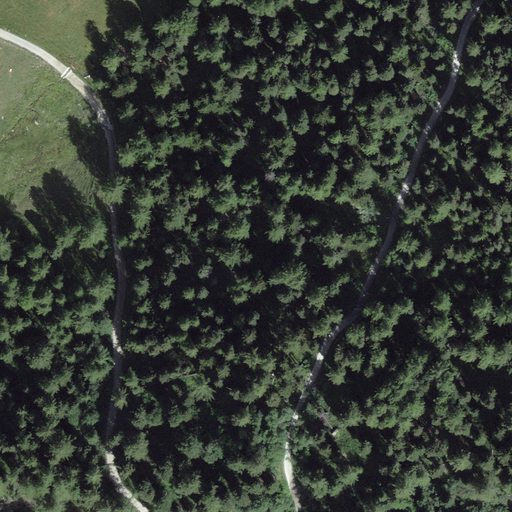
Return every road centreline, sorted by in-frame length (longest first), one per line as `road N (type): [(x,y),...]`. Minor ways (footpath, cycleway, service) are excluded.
road 1 (track): [(299,511),(287,466),(292,424),(330,338),(361,302),(481,0)]
road 2 (track): [(0,32),(55,62),(105,122),(120,275),(111,462),(145,511)]
